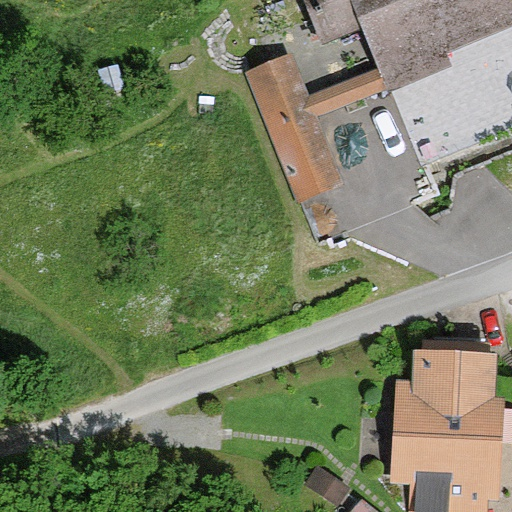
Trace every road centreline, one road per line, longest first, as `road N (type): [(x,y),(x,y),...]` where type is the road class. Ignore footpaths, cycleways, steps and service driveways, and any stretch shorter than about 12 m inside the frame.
road 1 (residential): [(511,267),(467,291),(144,400)]
road 2 (track): [(144,400),(0,437)]
